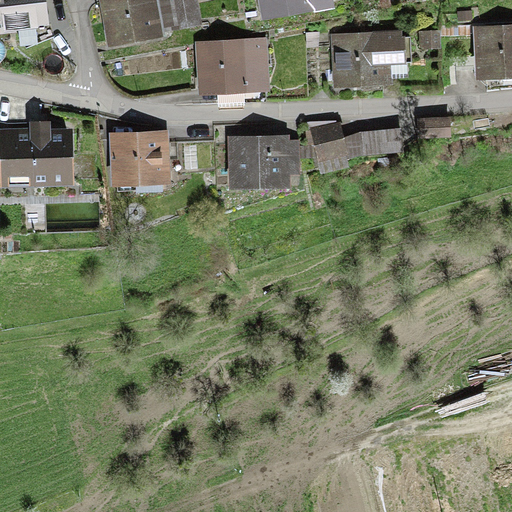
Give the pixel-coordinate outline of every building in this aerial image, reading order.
[(43,0),(0,0),(0,27),(19,27),(28,42),(49,33),(45,15),(43,0)] [(112,39),(156,31),(151,6),(156,6),(162,26),(195,20),(191,0),(105,0),(112,39)] [(331,5),(330,0),(263,0),(266,11),(308,4),(309,9),(331,5)] [(511,70),(511,30),(481,33),(482,72),(511,70)] [(409,37),(336,40),(338,80),(383,77),(382,62),(410,62),(409,37)] [(203,87),(265,83),(263,44),(201,48),(203,87)] [(32,116),(32,101),(0,94),(0,120),(7,122),(27,122),(26,116),(32,116)] [(419,119),(419,136),(449,135),(449,118),(419,119)] [(363,150),(361,135),(341,139),(337,123),(306,130),(309,144),(316,142),(320,157),(363,150)] [(361,135),(363,150),(364,157),(402,151),(400,128),(361,135)] [(34,139),(34,133),(4,134),(5,174),(32,173),(32,180),(68,179),(67,134),(46,134),(46,139),(34,139)] [(117,178),(141,177),(141,190),(161,189),(160,152),(167,151),(167,137),(115,139),(117,178)] [(298,141),(233,143),(234,181),(285,180),(285,172),(299,172),(298,141)]
